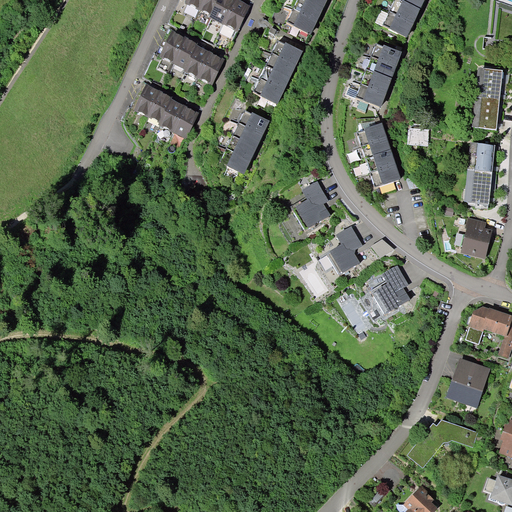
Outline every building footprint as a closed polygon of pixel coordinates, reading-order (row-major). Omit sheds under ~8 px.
[(186,0),(185,2),(198,8),(201,0),(186,0)] [(201,0),(198,8),(210,14),(217,0),(201,0)] [(233,0),(217,0),(210,14),(209,16),(222,23),(233,0)] [(250,6),(239,0),(233,0),(222,23),(237,31),(250,6)] [(308,0),(296,0),(293,9),(317,20),(323,7),(308,0)] [(420,10),(400,0),(394,0),(389,11),(414,24),(420,10)] [(424,0),(400,0),(420,10),(424,0)] [(311,34),(317,20),(293,9),(286,21),(311,34)] [(383,25),(388,13),(381,10),(375,23),(382,26),(383,25)] [(414,24),(389,11),(388,13),(383,25),(407,37),(414,24)] [(185,36),(172,30),(159,56),(172,63),(185,36)] [(197,43),(185,36),(172,63),(184,69),(197,44),(197,43)] [(285,43),(278,40),(272,53),(296,64),(303,51),(285,42),(285,43)] [(383,46),(376,43),(371,56),(396,66),(402,52),(384,45),(383,46)] [(210,50),(197,44),(184,69),(183,71),(196,77),(210,50)] [(225,59),(210,50),(196,77),(212,85),(225,59)] [(272,53),(266,65),(290,77),(296,64),(272,53)] [(396,66),(371,56),(366,69),(392,79),(396,66)] [(266,65),(260,78),(284,90),(290,77),(266,65)] [(475,97),(499,99),(502,70),(478,68),(475,97)] [(392,79),(366,69),(361,84),(386,94),(392,79)] [(284,90),(260,78),(253,91),(277,103),(284,90)] [(159,90),(146,83),(133,111),(146,117),(159,90)] [(386,94),(361,84),(356,97),(381,107),(386,94)] [(172,96),(159,90),(146,117),(159,123),(171,98),(172,96)] [(499,99),(475,97),(472,127),(496,129),(499,99)] [(184,105),(171,98),(159,123),(158,124),(171,131),(184,105)] [(200,113),(184,105),(171,131),(186,139),(200,113)] [(251,113),(245,110),(239,123),(263,135),(270,121),(252,112),(251,113)] [(239,123),(233,135),(256,148),(263,135),(239,123)] [(361,146),(387,137),(382,123),(364,128),(365,129),(357,132),(361,146)] [(428,146),(429,130),(408,128),(407,145),(428,146)] [(233,135),(226,148),(250,161),(256,148),(233,135)] [(387,137),(361,146),(365,158),(391,149),(387,137)] [(470,142),(467,169),(492,172),(495,145),(470,142)] [(250,161),(226,148),(219,162),(244,174),(250,161)] [(396,164),(391,149),(365,158),(370,172),(396,164)] [(396,164),(370,172),(375,187),(401,179),(396,164)] [(492,172),(467,169),(464,202),(489,205),(492,172)] [(307,199),(296,206),(309,228),(331,215),(324,204),(329,201),(317,181),(302,190),(307,199)] [(453,216),(455,209),(446,207),(445,214),(453,216)] [(487,223),(468,218),(465,228),(467,229),(461,253),(485,259),(493,230),(485,228),(487,223)] [(363,246),(351,226),(336,235),(341,244),(330,251),(331,252),(343,273),(360,263),(355,254),(356,250),(363,246)] [(327,255),(339,275),(343,273),(331,252),(327,255)] [(397,265),(381,273),(386,281),(387,283),(376,290),(388,312),(411,299),(404,288),(409,285),(397,265)] [(387,283),(386,281),(371,291),(385,314),(389,313),(388,312),(376,290),(387,283)] [(511,315),(489,308),(489,309),(483,307),(474,311),(468,327),(469,327),(465,340),(479,345),(484,329),(505,336),(498,355),(509,358),(511,348),(511,315)] [(491,368),(460,358),(446,397),(477,408),(491,368)] [(511,419),(510,419),(509,423),(506,423),(501,439),(504,440),(500,453),(511,456),(511,419)] [(433,423),(407,455),(423,468),(444,443),(448,442),(452,440),(473,447),(478,433),(441,420),(436,426),(433,423)] [(511,479),(498,475),(496,481),(492,492),(490,498),(505,503),(511,505),(511,479)] [(492,492),(496,481),(489,478),(485,489),(492,492)] [(434,500),(421,486),(403,505),(408,509),(404,511),(433,511),(438,508),(432,502),(434,500)]
